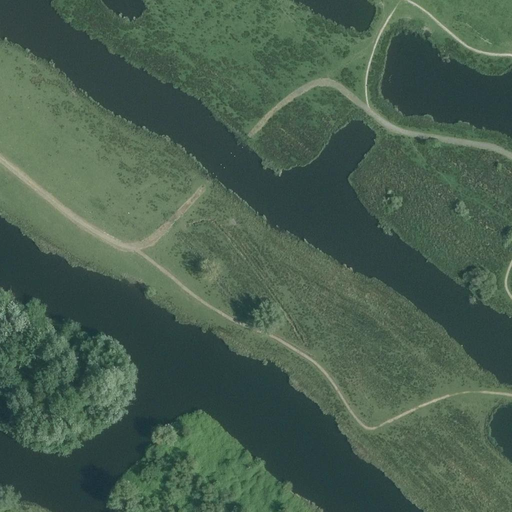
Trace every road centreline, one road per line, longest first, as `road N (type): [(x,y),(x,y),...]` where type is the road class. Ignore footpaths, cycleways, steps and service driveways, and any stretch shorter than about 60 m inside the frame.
road 1 (track): [(134,249),(104,240),(0,160)]
road 2 (track): [(368,109),(388,126),(511,157)]
road 3 (track): [(247,138),(288,97),(316,84),(368,109)]
